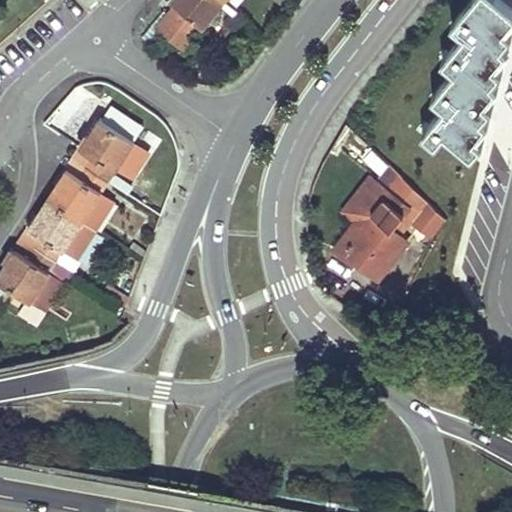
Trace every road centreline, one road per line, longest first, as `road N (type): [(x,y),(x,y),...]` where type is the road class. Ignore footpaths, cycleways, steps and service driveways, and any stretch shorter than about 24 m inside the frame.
road 1 (tertiary): [(354,371),(313,331),(287,285),(276,194),(315,104),(398,0)]
road 2 (trunk): [(236,139),(204,185),(150,326),(121,357),(73,377)]
road 3 (tertiary): [(236,139),(215,225),(213,272),(236,347),(226,397)]
road 4 (residential): [(236,139),(96,41)]
road 5 (tertiary): [(333,0),(264,88),(236,139)]
road 6 (trunk): [(226,397),(73,377)]
road 7 (residential): [(96,41),(28,92),(0,154)]
road 8 (tertiary): [(354,371),(277,372),(226,397)]
road 9 (trunk): [(129,511),(0,488)]
road 10 (tertiary): [(226,397),(183,473),(178,511)]
